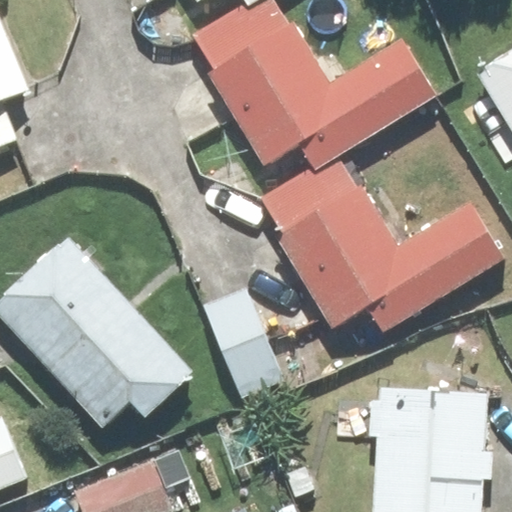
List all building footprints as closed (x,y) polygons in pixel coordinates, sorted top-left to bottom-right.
[(183,0),(189,9),(204,0),(234,0),(243,15),(268,0),(183,0)] [(270,2),(193,46),(210,75),(204,78),(260,173),(295,153),(307,173),(434,99),(402,44),(322,90),(270,2)] [(0,154),(18,148),(2,109),(27,100),(0,32),(0,154)] [(511,53),(473,77),(511,142),(511,53)] [(333,160),(259,203),(281,239),(270,245),(325,337),(364,314),(380,340),(501,269),(466,210),(396,252),(360,192),(354,196),(333,160)] [(193,381),(65,243),(0,303),(0,328),(100,436),(126,412),(141,429),(193,381)] [(247,292),(200,311),(238,405),(284,386),(247,292)] [(484,400),(377,394),(376,407),(370,407),(368,440),(374,440),(370,511),(478,511),(480,485),(488,486),(489,457),(481,456),(484,400)] [(0,492),(27,481),(3,422),(0,423),(0,492)] [(171,511),(151,465),(74,498),(79,511),(171,511)]
